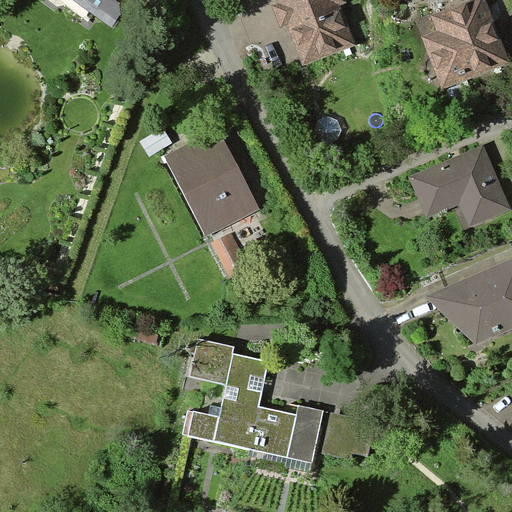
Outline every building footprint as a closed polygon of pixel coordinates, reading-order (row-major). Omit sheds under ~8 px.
[(74,0),(108,25),(127,0),(74,0)] [(278,0),(303,62),(347,45),(329,0),(278,0)] [(442,86),(501,63),(478,3),(434,21),(446,51),(432,57),(432,56),(431,57),(442,86)] [(335,142),(339,132),(335,123),(325,119),(316,123),(312,132),(316,141),(325,145),(335,142)] [(181,143),(196,135),(192,127),(177,135),(181,143)] [(148,158),(168,145),(160,132),(140,145),(148,158)] [(207,234),(251,211),(212,136),(195,146),(199,154),(173,168),(207,234)] [(503,209),(478,153),(412,182),(426,215),(469,197),(479,220),(503,209)] [(171,256),(185,250),(175,229),(161,236),(171,256)] [(229,276),(245,268),(228,236),(212,244),(229,276)] [(468,286),(463,283),(434,296),(441,311),(457,304),(474,343),(511,325),(511,279),(473,296),(468,286)] [(307,475),(319,423),(321,414),(296,409),(294,417),(256,409),(266,364),(230,356),(217,420),(186,413),(164,511),(173,511),(187,449),(189,449),(191,440),(247,451),(249,442),(285,450),(283,459),(309,465),(307,474),(307,475)] [(357,421),(355,431),(326,424),(319,456),(349,462),(350,456),(366,459),(373,424),(357,421)]
